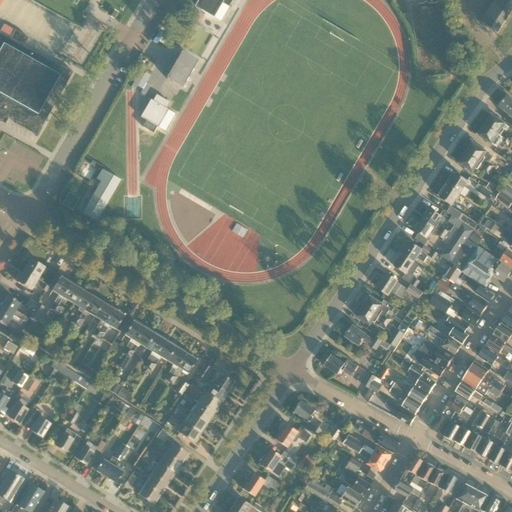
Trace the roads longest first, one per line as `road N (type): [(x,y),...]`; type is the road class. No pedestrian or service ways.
road 1 (tertiary): [(291,370),(484,82),(511,59)]
road 2 (residential): [(24,212),(291,370)]
road 3 (residential): [(24,212),(154,0)]
road 4 (residential): [(511,290),(410,440)]
road 5 (tertiary): [(196,511),(291,370)]
road 6 (residential): [(291,370),(410,440)]
road 7 (residential): [(0,444),(111,511)]
